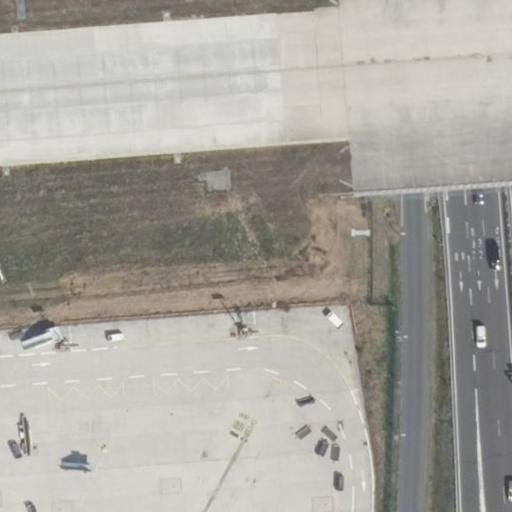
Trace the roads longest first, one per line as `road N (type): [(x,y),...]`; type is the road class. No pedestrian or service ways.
road 1 (secondary): [(458,0),(492,511)]
road 2 (unclassified): [(391,0),(404,511)]
